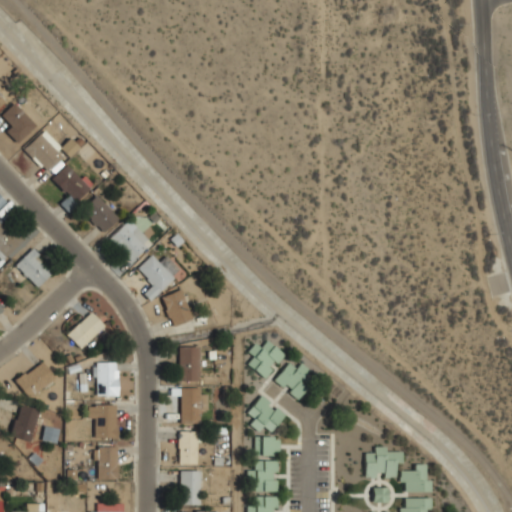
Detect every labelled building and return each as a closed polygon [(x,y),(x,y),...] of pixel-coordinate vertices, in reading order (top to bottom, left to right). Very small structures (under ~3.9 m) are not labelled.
[(33,122),(11,101),(0,112),(0,119),(18,137),(33,122)] [(64,154),(41,129),(21,147),(43,172),(64,154)] [(66,157),(76,148),(68,138),(58,147),(66,157)] [(88,187),(66,161),(48,177),(70,203),(88,187)] [(79,206),(97,231),(115,219),(96,193),(79,206)] [(129,261),(149,241),(125,217),(105,237),(129,261)] [(0,256),(2,258),(20,239),(0,219),(0,256)] [(12,264),(35,286),(52,269),(30,246),(12,264)] [(146,298),(177,272),(162,255),(156,261),(149,253),(133,266),(149,285),(141,292),(146,298)] [(189,318),(179,288),(158,295),(168,325),(189,318)] [(78,348),(101,324),(87,310),(64,334),(78,348)] [(252,343),(245,351),(251,356),(245,363),(261,377),(281,354),(264,339),(257,347),(252,343)] [(195,380),(195,346),(175,346),(175,380),(195,380)] [(11,379),(25,397),(52,377),(37,358),(11,379)] [(93,394),(114,394),(114,361),(93,361),(93,394)] [(306,369),(297,362),(293,369),(284,362),(270,381),(295,399),(308,382),(300,377),(306,369)] [(176,421),(195,421),(195,409),(199,409),(199,387),(176,387),(176,421)] [(244,411),(252,419),(247,423),(255,432),(261,425),(267,431),(282,416),(260,394),(244,411)] [(36,408),(16,402),(6,435),(27,440),(36,408)] [(114,403),(85,403),(85,416),(93,416),(93,436),(114,436),(114,403)] [(39,439),(53,441),(55,427),(41,425),(39,439)] [(175,462),(194,462),(194,429),(175,429),(175,462)] [(252,455),(276,455),(276,436),(252,436),(252,455)] [(114,445),(91,445),(91,478),(114,478),(114,445)] [(382,450),(382,445),(370,445),(370,452),(362,452),(362,476),(393,476),(393,463),(398,463),(398,450),(382,450)] [(274,460),(252,460),(252,469),(244,469),(244,480),(252,480),(252,490),(274,490),(274,460)] [(425,490),(425,463),(410,463),(410,470),(398,470),(398,490),(425,490)] [(196,504),(196,470),(176,470),(176,504),(196,504)] [(370,501),(384,501),(384,486),(370,486),(370,501)] [(244,511),(274,511),(274,495),(251,495),(251,505),(244,505),(244,511)] [(426,511),(426,496),(398,496),(398,511),(426,511)] [(18,501),(18,511),(7,511),(40,511),(40,502),(18,501)] [(86,510),(86,511),(120,511),(120,502),(94,502),(94,510),(86,510)]
